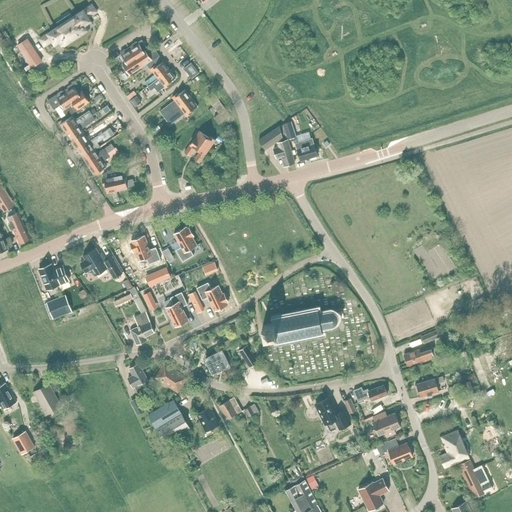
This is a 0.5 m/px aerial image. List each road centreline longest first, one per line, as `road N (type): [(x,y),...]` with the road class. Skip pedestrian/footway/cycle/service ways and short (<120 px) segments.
road 1 (residential): [(395,371),(269,393),(207,383),(164,352),(0,368)]
road 2 (tertiary): [(293,177),(511,111)]
road 3 (tertiary): [(395,371),(383,326),(293,177)]
road 4 (unclassified): [(256,185),(237,95),(161,0)]
road 5 (residential): [(114,219),(39,106),(94,62)]
road 6 (residential): [(94,62),(150,146),(165,205)]
road 7 (tertiary): [(417,511),(434,478),(395,371)]
road 8 (tertiary): [(0,266),(114,219)]
